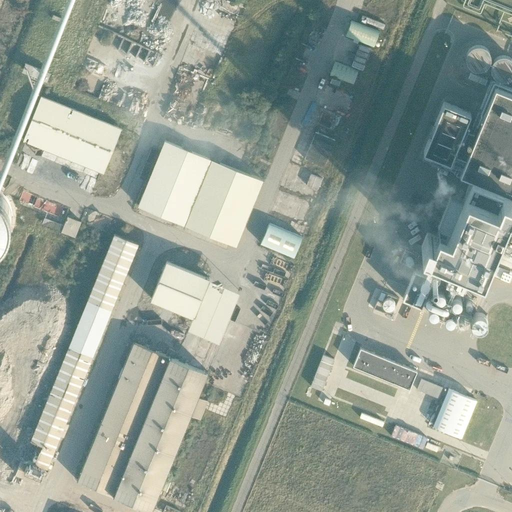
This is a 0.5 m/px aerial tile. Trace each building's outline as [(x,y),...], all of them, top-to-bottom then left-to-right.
[(352,19),(346,34),(374,45),(380,30),(352,19)] [(371,47),(360,43),(351,65),(363,69),(371,47)] [(335,62),(329,76),(352,84),(357,70),(335,62)] [(468,77),(485,84),(487,79),(470,72),(468,77)] [(511,91),(495,85),(461,172),(471,176),(462,198),(450,193),(434,233),(428,231),(421,246),(483,271),(496,238),(509,243),(511,236),(511,207),(509,206),(511,202),(511,199),(511,91)] [(30,142),(114,168),(129,122),(45,96),(30,142)] [(444,100),(423,150),(450,161),(470,111),(444,100)] [(328,165),(338,138),(318,130),(308,158),(328,165)] [(245,242),(269,174),(169,139),(145,207),(245,242)] [(0,244),(50,240),(47,192),(36,193),(37,203),(0,205),(0,244)] [(272,211),(304,221),(308,209),(275,199),(272,211)] [(73,214),(66,230),(80,235),(87,220),(73,214)] [(269,222),(261,242),(293,256),(302,236),(269,222)] [(494,254),(511,261),(511,256),(496,250),(494,254)] [(492,259),(511,266),(511,261),(494,254),(492,259)] [(198,327),(232,338),(250,286),(170,257),(156,297),(203,314),(198,327)] [(489,268),(511,277),(511,275),(511,271),(491,263),(489,268)] [(487,272),(510,281),(511,277),(489,268),(487,272)] [(433,276),(415,269),(403,298),(421,305),(433,276)] [(466,275),(450,269),(445,280),(462,287),(466,275)] [(249,336),(265,343),(271,331),(254,324),(249,336)] [(332,332),(306,397),(318,401),(343,336),(332,332)] [(124,494),(166,509),(216,367),(178,354),(137,470),(117,463),(137,404),(150,409),(171,350),(137,339),(88,480),(117,491),(119,486),(126,489),(124,494)] [(417,369),(360,346),(353,365),(410,388),(417,369)] [(421,377),(416,389),(438,398),(443,386),(421,377)] [(477,399),(448,387),(433,425),(462,437),(477,399)] [(395,424),(391,435),(418,446),(423,435),(395,424)]
